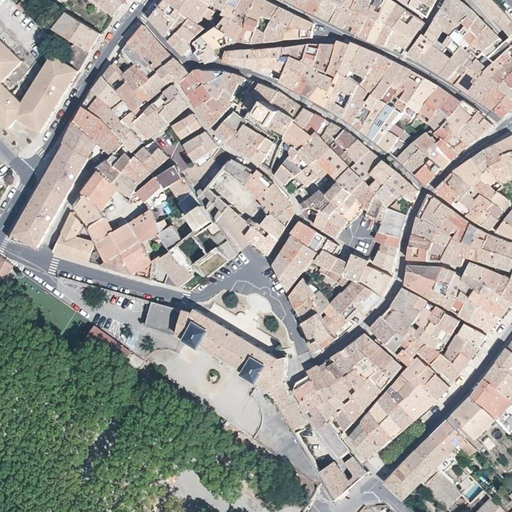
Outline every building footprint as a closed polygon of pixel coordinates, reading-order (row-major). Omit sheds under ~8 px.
[(31,4),(26,0),(25,0),(19,6),(25,11),(31,4)] [(118,0),(95,0),(114,16),(123,4),(118,0)] [(185,13),(166,0),(161,7),(179,21),(185,13)] [(204,16),(208,8),(211,4),(203,0),(166,0),(185,13),(191,18),(199,24),(204,16)] [(203,0),(211,4),(208,8),(217,12),(220,8),(217,7),(220,0),(203,0)] [(225,11),(231,0),(220,0),(217,7),(220,8),(225,11)] [(244,0),(231,0),(225,11),(224,15),(228,17),(234,21),(240,9),(244,0)] [(249,19),(257,0),(244,0),(240,9),(234,21),(247,28),(249,19)] [(271,26),(281,8),(269,2),(265,0),(257,0),(249,19),(260,23),(258,28),(267,33),(271,26)] [(305,8),(313,0),(300,0),(297,4),(305,8)] [(317,14),(327,0),(313,0),(305,8),(317,14)] [(327,0),(317,14),(337,24),(345,7),(347,0),(327,0)] [(345,28),(356,0),(347,0),(345,7),(337,24),(345,28)] [(365,13),(371,0),(356,0),(345,28),(353,32),(361,12),(365,13)] [(379,20),(387,0),(371,0),(365,13),(370,16),(379,20)] [(377,43),(398,4),(391,0),(387,0),(379,20),(368,40),(377,43)] [(429,17),(437,0),(413,0),(411,5),(429,17)] [(475,12),(460,0),(449,0),(443,10),(461,25),(475,12)] [(511,20),(504,12),(498,5),(492,0),(478,0),(478,1),(495,20),(496,19),(511,36),(511,20)] [(395,29),(399,22),(400,23),(407,10),(398,4),(377,43),(386,46),(395,29)] [(166,36),(179,21),(161,7),(151,18),(166,36)] [(208,8),(204,16),(210,20),(213,17),(217,12),(208,8)] [(295,15),(281,8),(271,26),(279,30),(281,22),(290,25),(295,15)] [(413,42),(426,23),(415,15),(407,10),(400,23),(399,22),(395,29),(404,34),(395,50),(404,54),(412,44),(413,42)] [(461,25),(443,10),(436,21),(446,30),(451,34),(461,25)] [(103,34),(68,12),(54,30),(80,45),(79,45),(77,45),(75,45),(71,46),(67,49),(66,51),(59,57),(78,68),(103,34)] [(360,35),(370,16),(361,12),(353,32),(360,35)] [(481,18),(475,12),(461,25),(451,34),(452,36),(455,38),(459,42),(481,18)] [(194,50),(190,42),(179,34),(186,26),(185,25),(191,18),(185,13),(179,21),(166,36),(186,57),(194,50)] [(315,24),(302,18),(295,15),(290,25),(285,39),(312,38),(315,24)] [(368,40),(379,20),(370,16),(360,35),(368,40)] [(209,33),(221,25),(220,23),(213,17),(210,20),(205,28),(206,28),(206,29),(208,33),(209,33)] [(238,41),(247,28),(234,21),(228,17),(221,25),(231,44),(238,41)] [(198,36),(206,29),(206,28),(205,28),(199,24),(191,18),(185,25),(186,26),(198,36)] [(488,25),(481,18),(459,42),(464,46),(468,50),(470,48),(488,25)] [(260,23),(249,19),(247,28),(238,41),(253,43),(258,28),(260,23)] [(446,30),(436,21),(428,33),(426,32),(424,34),(436,43),(439,39),(443,34),(446,30)] [(285,39),(290,25),(281,22),(279,30),(271,26),(267,33),(258,28),(253,43),(265,42),(274,41),(285,39)] [(173,57),(162,44),(145,25),(130,42),(150,63),(159,72),(176,58),(174,57),(173,57)] [(231,44),(221,25),(209,33),(208,33),(205,35),(216,49),(218,56),(220,53),(220,48),(231,44)] [(501,38),(488,25),(470,48),(481,57),(484,53),(501,38)] [(198,36),(186,26),(179,34),(190,42),(192,41),(198,36)] [(395,50),(404,34),(395,29),(386,46),(395,50)] [(421,61),(436,43),(424,34),(423,35),(409,54),(421,61)] [(436,43),(421,61),(440,73),(457,54),(449,47),(452,43),(460,50),(464,46),(459,42),(455,38),(452,36),(449,39),(443,34),(439,39),(436,43)] [(218,56),(216,49),(205,35),(195,43),(200,51),(197,53),(202,62),(207,63),(218,56)] [(66,88),(78,68),(59,57),(52,52),(22,101),(0,80),(21,59),(0,38),(0,118),(8,126),(17,116),(40,130),(66,88)] [(490,58),(506,43),(501,38),(484,53),(490,58)] [(170,84),(159,72),(150,63),(130,42),(124,50),(137,64),(132,68),(125,74),(115,62),(104,77),(120,93),(135,111),(147,102),(148,102),(170,84)] [(341,67),(351,46),(340,42),(338,43),(337,45),(332,63),(341,67)] [(352,68),(362,47),(352,43),(351,46),(341,67),(339,72),(348,77),(349,77),(353,72),(354,69),(352,68)] [(511,48),(506,43),(490,58),(495,64),(511,48)] [(310,65),(306,63),(309,44),(286,47),(285,56),(292,57),(285,73),(281,82),(297,90),(305,76),(310,65)] [(316,68),(322,45),(309,44),(306,63),(310,65),(316,68)] [(332,63),(337,45),(322,45),(316,68),(330,74),(332,63)] [(463,65),(473,54),(468,50),(464,46),(460,50),(457,54),(440,73),(449,79),(463,65)] [(286,47),(275,49),(264,49),(266,57),(285,56),(286,47)] [(362,85),(380,54),(362,47),(352,68),(354,69),(353,72),(349,77),(362,85)] [(494,78),(511,61),(511,49),(511,48),(495,64),(488,72),(494,78)] [(264,68),(255,49),(245,50),(246,67),(263,71),(264,68)] [(137,64),(124,50),(120,55),(132,68),(137,64)] [(245,50),(242,50),(226,52),(223,61),(234,64),(246,67),(245,50)] [(488,72),(495,64),(490,58),(484,53),(481,57),(479,59),(457,84),(470,93),(488,72)] [(385,79),(395,62),(380,54),(362,85),(374,94),(385,79)] [(457,84),(479,59),(473,54),(463,65),(449,79),(457,84)] [(292,57),(285,56),(266,57),(271,66),(285,73),(292,57)] [(187,69),(176,58),(159,72),(170,84),(179,77),(187,69)] [(511,87),(511,61),(494,78),(503,86),(507,82),(511,87)] [(393,84),(404,66),(395,62),(385,79),(374,94),(382,99),(390,104),(396,95),(400,90),(393,84)] [(349,77),(348,77),(339,72),(341,67),(332,63),(330,74),(324,88),(321,86),(312,98),(327,107),(336,91),(339,92),(349,77)] [(324,88),(330,74),(316,68),(310,65),(305,76),(297,90),(305,94),(312,98),(321,86),(324,88)] [(400,90),(414,71),(404,66),(393,84),(400,90)] [(206,85),(227,73),(227,72),(223,70),(209,73),(205,71),(201,69),(195,70),(191,74),(182,81),(190,95),(206,85)] [(427,79),(414,71),(400,90),(396,95),(410,104),(427,79)] [(220,100),(234,74),(227,72),(227,73),(206,85),(190,95),(198,107),(208,101),(217,97),(220,100)] [(503,86),(494,78),(488,72),(470,93),(487,105),(503,86)] [(239,106),(247,93),(254,81),(234,74),(220,100),(230,110),(235,104),(239,106)] [(94,90),(84,106),(96,114),(104,119),(114,130),(124,120),(131,128),(132,128),(137,123),(141,118),(135,111),(120,93),(104,77),(94,90)] [(344,118),(362,85),(349,77),(339,92),(336,91),(327,107),(344,118)] [(421,113),(440,86),(427,79),(410,104),(409,104),(421,113)] [(272,104),(280,92),(254,81),(247,93),(252,95),(246,102),(258,109),(264,99),(272,104)] [(511,109),(511,97),(508,95),(511,90),(511,87),(507,82),(503,86),(487,105),(500,113),(500,114),(500,115),(500,116),(501,116),(502,116),(502,117),(503,117),(504,117),(511,109)] [(190,106),(175,85),(164,93),(157,100),(153,106),(163,114),(170,123),(190,106)] [(354,124),(374,94),(362,85),(344,118),(354,124)] [(430,122),(451,94),(440,86),(421,113),(419,115),(429,123),(430,122)] [(298,119),(305,109),(304,108),(280,92),(272,104),(264,99),(258,109),(262,112),(271,117),(264,128),(284,141),(287,135),(295,123),(298,119)] [(362,130),(382,99),(374,94),(354,124),(362,130)] [(450,118),(463,103),(463,102),(451,94),(430,122),(436,127),(439,130),(441,128),(443,126),(450,118)] [(382,128),(398,108),(405,113),(409,104),(410,104),(396,95),(390,104),(378,120),(370,136),(374,140),(382,128)] [(230,110),(220,100),(217,97),(208,101),(215,112),(221,109),(226,114),(230,110)] [(378,120),(390,104),(382,99),(362,130),(370,136),(378,120)] [(462,130),(466,126),(475,118),(482,123),(487,118),(480,113),(481,112),(464,100),(463,102),(463,103),(450,118),(462,130)] [(221,119),(226,114),(221,109),(215,112),(208,101),(198,107),(212,128),(221,119)] [(163,114),(153,106),(148,102),(147,102),(135,111),(141,118),(147,112),(162,130),(170,123),(163,114)] [(246,102),(237,116),(253,128),(262,112),(246,102)] [(122,148),(126,144),(127,143),(124,139),(114,130),(104,119),(96,114),(84,106),(75,121),(65,141),(87,155),(90,149),(76,140),(82,130),(98,143),(114,156),(122,148)] [(405,131),(403,130),(396,125),(405,113),(398,108),(382,128),(374,140),(390,152),(405,131)] [(315,114),(305,109),(298,119),(295,123),(304,130),(315,114)] [(162,130),(147,112),(141,118),(137,123),(149,139),(162,130)] [(237,116),(232,113),(226,121),(222,126),(217,132),(231,144),(247,124),(243,121),(237,116)] [(203,126),(195,114),(174,126),(173,127),(174,128),(181,138),(182,139),(183,139),(203,126)] [(327,120),(315,114),(304,130),(314,138),(319,134),(331,148),(345,130),(332,123),(327,131),(322,128),(327,120)] [(479,138),(466,126),(462,130),(450,118),(443,126),(441,128),(449,136),(446,139),(460,153),(469,145),(479,138)] [(486,132),(494,125),(487,118),(482,123),(475,118),(466,126),(479,138),(486,132)] [(144,143),(132,128),(131,128),(124,120),(114,130),(124,139),(127,143),(126,144),(134,152),(144,143)] [(332,123),(327,120),(322,128),(327,131),(332,123)] [(314,138),(304,130),(295,123),(284,141),(282,143),(282,145),(287,148),(292,143),(296,146),(302,151),(307,146),(314,138)] [(246,153),(261,133),(253,128),(247,124),(231,144),(246,153)] [(460,153),(446,139),(449,136),(441,128),(439,130),(436,127),(429,133),(441,145),(440,150),(452,162),(460,153)] [(98,143),(82,130),(76,140),(90,149),(87,155),(90,157),(98,143)] [(352,147),(359,140),(350,133),(345,130),(331,148),(340,158),(352,147)] [(220,147),(207,131),(202,135),(205,139),(206,145),(210,152),(210,153),(220,147)] [(395,157),(408,144),(407,143),(413,137),(405,131),(390,152),(395,157)] [(252,158),(268,138),(267,137),(261,133),(246,153),(252,158)] [(441,145),(429,133),(416,143),(422,148),(434,159),(445,169),(452,162),(440,150),(441,145)] [(319,134),(314,138),(307,146),(302,151),(296,146),(292,151),(294,156),(287,161),(300,174),(320,159),(331,148),(319,134)] [(210,153),(210,152),(206,145),(205,139),(202,135),(185,146),(195,162),(210,153)] [(511,137),(498,144),(507,164),(511,162),(511,137)] [(262,165),(276,143),(268,138),(252,158),(262,165)] [(339,180),(371,150),(359,140),(352,147),(340,158),(342,161),(330,171),(331,172),(337,178),(339,180)] [(90,157),(87,155),(65,141),(50,171),(11,240),(20,242),(39,247),(90,157)] [(171,157),(161,148),(155,141),(146,148),(137,155),(134,160),(134,161),(125,172),(140,185),(148,177),(154,172),(162,165),(171,157)] [(296,146),(292,143),(287,148),(292,151),(296,146)] [(406,166),(422,148),(416,143),(411,148),(399,159),(406,166)] [(116,166),(127,153),(129,155),(134,152),(126,144),(122,148),(114,156),(111,160),(116,166)] [(511,173),(507,164),(498,144),(485,151),(493,167),(501,183),(509,177),(508,174),(511,173)] [(340,158),(331,148),(320,159),(329,169),(330,171),(342,161),(340,158)] [(417,175),(434,159),(422,148),(406,166),(417,175)] [(352,194),(384,161),(371,150),(339,180),(352,194)] [(493,167),(485,151),(474,158),(485,173),(493,167)] [(97,169),(100,172),(115,183),(125,172),(134,161),(134,160),(131,158),(129,155),(127,153),(116,166),(111,160),(102,165),(101,164),(97,169)] [(501,183),(493,167),(485,173),(474,158),(465,164),(464,166),(459,169),(455,172),(467,181),(482,194),(491,200),(500,191),(503,187),(501,183)] [(329,169),(320,159),(300,174),(297,175),(299,178),(306,185),(313,181),(320,175),(322,178),(325,176),(323,174),(329,169)] [(438,176),(445,169),(434,159),(417,175),(428,185),(431,183),(438,176)] [(248,167),(234,160),(232,161),(231,161),(224,168),(246,186),(247,186),(258,173),(257,172),(248,167)] [(300,174),(287,161),(276,175),(281,178),(286,183),(297,175),(300,174)] [(398,172),(384,161),(352,194),(346,200),(354,207),(362,200),(372,208),(380,197),(388,187),(398,172)] [(196,190),(187,177),(186,176),(185,175),(184,175),(178,165),(167,172),(159,177),(166,189),(173,184),(176,188),(179,193),(184,201),(196,190)] [(224,168),(209,186),(233,206),(238,211),(242,215),(251,222),(253,219),(254,219),(257,222),(264,223),(269,216),(267,211),(262,206),(265,202),(260,197),(257,194),(255,192),(252,190),(251,189),(249,187),(247,186),(246,186),(224,168)] [(275,184),(258,170),(257,172),(258,173),(247,186),(249,187),(251,189),(252,190),(255,192),(257,194),(260,197),(275,184)] [(115,183),(100,172),(93,181),(109,192),(100,204),(103,211),(120,187),(115,183)] [(137,190),(140,185),(125,172),(115,183),(120,187),(133,198),(137,200),(139,197),(141,199),(144,196),(140,192),(137,190)] [(419,191),(398,172),(388,187),(403,201),(408,206),(411,208),(413,201),(419,191)] [(467,181),(455,172),(454,172),(446,181),(461,194),(472,203),(476,200),(482,194),(467,181)] [(306,185),(299,178),(297,175),(286,183),(288,185),(291,183),(296,191),(298,189),(299,191),(303,187),(306,185)] [(166,189),(159,177),(156,178),(140,192),(144,196),(146,199),(150,203),(151,206),(152,207),(153,209),(158,204),(154,200),(166,189)] [(511,181),(509,177),(501,183),(503,187),(511,181)] [(352,194),(339,180),(337,178),(331,185),(334,188),(346,200),(352,194)] [(115,232),(106,218),(103,211),(100,204),(109,192),(93,181),(80,200),(79,200),(74,205),(77,209),(73,212),(83,224),(86,219),(90,225),(89,226),(96,241),(107,262),(140,241),(129,224),(115,232)] [(453,204),(461,194),(446,181),(444,183),(437,190),(453,204)] [(176,188),(173,184),(166,189),(169,193),(176,188)] [(274,211),(289,200),(275,184),(260,197),(266,203),(274,211)] [(233,206),(209,186),(204,191),(226,214),(226,215),(232,223),(234,225),(242,215),(238,211),(233,206)] [(308,192),(303,187),(299,191),(303,196),(308,192)] [(388,187),(380,197),(390,209),(408,215),(411,208),(408,206),(403,201),(388,187)] [(179,193),(176,188),(169,193),(172,197),(179,193)] [(327,195),(339,207),(346,200),(334,188),(327,195)] [(206,205),(196,190),(184,201),(182,202),(192,215),(206,205)] [(327,195),(322,190),(312,197),(307,201),(304,203),(303,205),(302,206),(305,210),(308,209),(314,209),(320,211),(333,214),(339,207),(327,195)] [(511,207),(511,200),(500,191),(491,200),(494,202),(507,212),(511,207)] [(448,206),(431,194),(429,195),(419,217),(442,228),(454,210),(448,206)] [(468,215),(482,205),(476,200),(472,203),(461,194),(453,204),(468,215)] [(487,211),(494,202),(491,200),(482,194),(476,200),(482,205),(468,215),(478,222),(487,211)] [(403,227),(408,215),(390,209),(380,197),(372,208),(370,210),(367,215),(374,218),(383,222),(380,231),(401,237),(403,227)] [(151,206),(150,203),(146,199),(141,203),(147,209),(151,206)] [(288,226),(296,212),(289,200),(274,211),(273,213),(280,219),(288,226)] [(360,215),(364,210),(365,208),(370,210),(372,208),(362,200),(354,207),(346,200),(339,207),(352,222),(360,215)] [(500,220),(507,212),(494,202),(487,211),(500,220)] [(206,205),(192,215),(197,223),(199,226),(202,225),(213,217),(206,205)] [(352,222),(339,207),(333,214),(331,219),(343,229),(344,228),(345,229),(346,228),(352,222)] [(159,223),(155,214),(153,209),(129,224),(140,241),(140,242),(141,243),(162,234),(159,223)] [(463,217),(454,210),(442,228),(452,235),(455,231),(463,217)] [(331,219),(333,214),(320,211),(318,217),(315,224),(325,230),(331,219)] [(491,230),(500,220),(487,211),(478,222),(484,225),(491,230)] [(81,235),(83,232),(80,230),(83,224),(73,212),(63,233),(54,252),(90,262),(95,242),(90,240),(90,237),(81,235)] [(279,239),(288,226),(280,219),(273,213),(263,225),(277,237),(279,239)] [(213,217),(202,225),(199,226),(200,228),(195,232),(186,240),(173,251),(169,254),(181,268),(186,264),(201,283),(207,279),(239,254),(213,217)] [(452,235),(442,228),(419,217),(418,218),(414,235),(449,247),(455,237),(452,235)] [(473,224),(463,217),(455,231),(458,233),(455,237),(464,243),(473,224)] [(383,222),(374,218),(373,220),(379,223),(380,225),(378,230),(380,231),(383,222)] [(186,240),(175,225),(170,228),(167,230),(166,230),(165,228),(166,227),(170,225),(166,219),(162,222),(159,223),(162,234),(165,241),(171,249),(173,251),(186,240)] [(338,238),(343,229),(331,219),(325,230),(338,238)] [(317,252),(326,237),(301,221),(292,234),(317,252)] [(511,237),(511,225),(506,221),(497,232),(511,237)] [(197,223),(191,228),(195,232),(200,228),(199,226),(197,223)] [(474,247),(481,229),(473,224),(464,243),(471,245),(474,247)] [(269,255),(279,239),(277,237),(263,225),(259,230),(253,225),(247,235),(255,247),(264,255),(266,254),(269,255)] [(484,249),(491,234),(481,229),(474,247),(479,248),(484,249)] [(401,237),(380,231),(379,234),(376,240),(384,243),(399,248),(401,237)] [(317,252),(292,234),(291,235),(294,237),(284,252),(305,271),(319,253),(317,252)] [(497,252),(502,239),(491,234),(484,249),(491,251),(497,252)] [(449,247),(414,235),(412,246),(420,247),(430,249),(445,254),(449,247)] [(330,239),(326,237),(317,252),(319,253),(321,254),(330,239)] [(469,258),(471,245),(464,243),(455,237),(449,247),(445,254),(442,261),(443,261),(463,266),(465,261),(467,257),(469,258)] [(337,258),(334,255),(340,245),(331,240),(330,239),(321,254),(316,262),(330,270),(332,271),(340,259),(337,258)] [(507,256),(511,243),(502,239),(497,252),(499,253),(507,256)] [(107,262),(102,265),(135,275),(154,263),(154,262),(141,243),(140,242),(140,241),(107,262)] [(393,272),(399,248),(384,243),(382,250),(374,264),(393,272)] [(479,248),(474,247),(471,245),(469,258),(472,259),(479,261),(479,248)] [(445,254),(430,249),(420,247),(412,246),(409,260),(442,261),(445,254)] [(479,261),(484,262),(484,259),(489,260),(491,251),(484,249),(479,248),(479,261)] [(171,249),(159,257),(160,259),(169,254),(173,251),(171,249)] [(497,252),(491,251),(489,260),(484,259),(484,262),(488,263),(493,265),(495,266),(499,253),(497,252)] [(289,292),(305,271),(284,252),(275,266),(289,292)] [(511,258),(507,256),(499,253),(495,266),(507,269),(511,271),(511,258)] [(201,283),(186,264),(181,268),(169,254),(160,259),(167,268),(173,276),(181,288),(191,291),(201,283)] [(15,266),(1,256),(0,256),(0,288),(14,267),(15,266)] [(368,265),(352,258),(351,261),(351,262),(340,259),(332,271),(344,277),(355,281),(360,282),(368,265)] [(486,268),(472,263),(466,273),(482,282),(489,269),(486,268)] [(393,277),(368,265),(360,282),(364,284),(384,297),(393,277)] [(439,281),(444,268),(410,266),(409,271),(439,281)] [(449,294),(452,284),(457,274),(458,273),(453,270),(448,269),(444,268),(439,281),(436,289),(448,295),(449,294)] [(501,274),(491,270),(489,269),(482,282),(499,292),(506,276),(501,274)] [(344,277),(332,271),(330,270),(327,274),(339,282),(344,277)] [(439,281),(409,271),(407,285),(413,289),(431,299),(436,289),(439,281)] [(482,282),(466,273),(464,278),(463,279),(469,282),(509,310),(511,305),(511,300),(499,292),(482,282)] [(460,314),(472,296),(464,291),(469,282),(463,279),(464,278),(457,274),(452,284),(449,294),(459,298),(452,309),(460,314)] [(511,278),(507,276),(506,276),(499,292),(511,300),(511,278)] [(355,281),(344,277),(339,282),(348,288),(355,281)] [(322,291),(305,278),(292,296),(297,309),(313,298),(322,291)] [(355,281),(348,288),(344,292),(343,291),(332,302),(333,303),(350,321),(360,310),(365,315),(384,297),(364,284),(360,282),(355,281)] [(509,310),(469,282),(464,291),(472,296),(481,303),(502,318),(509,310)] [(429,302),(411,293),(404,289),(393,306),(417,321),(425,328),(429,331),(435,322),(430,319),(437,307),(429,302)] [(452,309),(459,298),(449,294),(448,295),(436,289),(431,299),(444,305),(452,309)] [(332,302),(322,291),(313,298),(297,309),(304,322),(320,313),(333,303),(332,302)] [(470,321),(481,303),(472,296),(460,314),(470,321)] [(185,310),(153,301),(147,326),(179,335),(185,310)] [(350,321),(333,303),(320,313),(330,330),(338,338),(353,325),(350,321)] [(491,332),(502,318),(481,303),(470,321),(480,326),(491,332)] [(417,321),(393,306),(383,317),(407,337),(396,352),(400,355),(406,350),(412,345),(419,337),(420,335),(422,332),(414,325),(417,321)] [(439,325),(447,312),(437,307),(430,319),(435,322),(439,325)] [(281,359),(207,314),(197,309),(195,313),(185,310),(179,335),(183,336),(188,339),(188,340),(202,348),(204,346),(215,352),(235,365),(247,371),(246,374),(260,382),(250,399),(251,400),(252,400),(254,402),(256,403),(257,404),(259,407),(260,409),(261,413),(262,415),(262,419),(262,422),(261,426),(260,429),(256,435),(254,438),(320,486),(324,481),(334,497),(333,499),(334,501),(337,500),(339,498),(322,472),(305,443),(298,432),(284,409),(279,402),(271,390),(286,382),(285,381),(286,378),(288,367),(288,357),(281,359)] [(453,334),(462,320),(447,312),(439,325),(453,334)] [(338,338),(330,330),(320,313),(304,322),(307,330),(309,336),(313,343),(312,344),(317,351),(319,352),(338,338)] [(407,337),(383,317),(371,329),(379,336),(386,342),(396,352),(407,337)] [(439,325),(435,322),(429,331),(448,343),(453,334),(439,325)] [(487,335),(466,323),(460,334),(480,347),(487,336),(487,335)] [(133,352),(96,326),(83,345),(119,371),(133,352)] [(448,343),(429,331),(425,328),(422,332),(420,335),(428,341),(441,352),(442,352),(448,343)] [(381,346),(375,341),(367,334),(357,341),(369,355),(372,357),(381,346)] [(480,347),(460,334),(450,349),(460,355),(462,353),(472,359),(480,347)] [(419,351),(428,341),(420,335),(419,337),(412,345),(406,350),(414,357),(419,351)] [(395,378),(386,370),(383,368),(372,357),(369,355),(357,341),(347,349),(334,357),(353,373),(349,376),(360,390),(356,394),(366,410),(394,379),(395,378)] [(433,364),(443,353),(442,352),(441,352),(428,341),(419,351),(433,364)] [(386,370),(395,359),(381,346),(372,357),(383,368),(386,370)] [(511,349),(509,348),(499,362),(511,372),(511,349)] [(472,359),(462,353),(460,355),(450,349),(446,355),(446,356),(454,363),(463,371),(472,359)] [(414,357),(406,350),(400,355),(409,363),(414,357)] [(463,371),(454,363),(446,356),(446,355),(444,354),(443,353),(433,364),(454,383),(463,371)] [(417,378),(429,365),(420,357),(417,360),(411,366),(403,375),(419,389),(424,385),(417,378)] [(404,366),(395,359),(386,370),(395,378),(404,366)] [(336,410),(337,411),(353,400),(342,380),(327,361),(320,366),(337,395),(331,399),(336,410)] [(511,372),(499,362),(486,379),(511,398),(511,372)] [(452,387),(429,365),(417,378),(424,385),(439,399),(452,387)] [(337,395),(320,366),(309,372),(327,401),(331,399),(337,395)] [(327,401),(309,372),(306,375),(307,377),(298,382),(296,385),(294,388),(295,391),(296,393),(308,411),(320,405),(327,401)] [(419,389),(403,375),(394,386),(407,399),(419,389)] [(366,410),(356,394),(360,390),(349,376),(342,380),(353,400),(337,411),(339,415),(345,410),(354,422),(366,410)] [(511,398),(486,379),(473,397),(497,419),(510,434),(511,431),(511,398)] [(290,394),(286,382),(271,390),(279,402),(284,409),(295,402),(290,394)] [(439,399),(424,385),(419,389),(407,399),(405,402),(419,417),(439,399)] [(405,402),(407,399),(394,386),(389,391),(402,404),(405,402)] [(419,417),(405,402),(402,404),(389,391),(380,401),(405,430),(419,417)] [(497,419),(473,397),(454,415),(477,439),(497,419)] [(336,410),(331,399),(327,401),(320,405),(327,417),(336,410)] [(405,430),(380,401),(371,412),(394,439),(405,430)] [(295,402),(284,409),(298,432),(310,426),(308,424),(295,402)] [(327,417),(320,405),(308,411),(314,420),(320,429),(330,421),(327,417)] [(337,411),(336,410),(327,417),(330,421),(332,425),(335,423),(339,420),(337,416),(339,415),(337,411)] [(346,431),(354,422),(345,410),(339,415),(337,416),(339,420),(346,431)] [(394,439),(371,412),(363,421),(383,448),(394,439)] [(472,434),(454,415),(449,420),(467,438),(472,434)] [(467,438),(449,420),(432,436),(450,454),(451,455),(454,458),(461,466),(478,450),(478,449),(467,438)] [(330,421),(320,429),(341,457),(342,457),(351,450),(341,437),(332,425),(330,421)] [(383,448),(363,421),(350,437),(368,460),(383,448)] [(305,443),(317,435),(310,426),(298,432),(305,443)] [(483,445),(472,434),(467,438),(478,449),(483,445)] [(450,454),(432,436),(418,450),(437,468),(450,454)] [(441,472),(437,468),(418,450),(386,483),(405,500),(422,482),(449,508),(455,502),(463,495),(441,472)] [(441,472),(454,458),(451,455),(450,454),(437,468),(441,472)] [(370,471),(367,467),(365,468),(356,456),(346,463),(356,476),(360,480),(370,471)] [(351,480),(336,462),(322,472),(339,498),(354,485),(351,480)] [(507,511),(511,511),(511,494),(510,496),(511,497),(511,500),(511,502),(510,502),(496,487),(489,493),(507,511)] [(507,511),(485,490),(465,510),(466,511),(507,511)] [(452,511),(459,511),(462,509),(455,502),(449,508),(452,511)]
